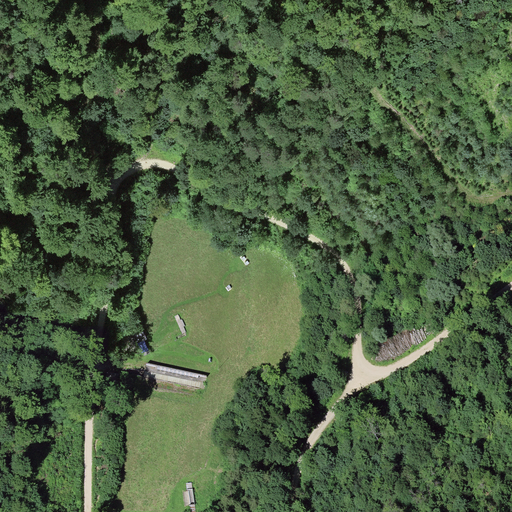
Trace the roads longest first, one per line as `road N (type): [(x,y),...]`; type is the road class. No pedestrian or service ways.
road 1 (track): [(87,511),(91,371),(109,244),(133,181),(191,184),(311,247),(350,279),(361,374),(419,362),(511,296)]
road 2 (track): [(361,374),(321,429),(290,511)]
